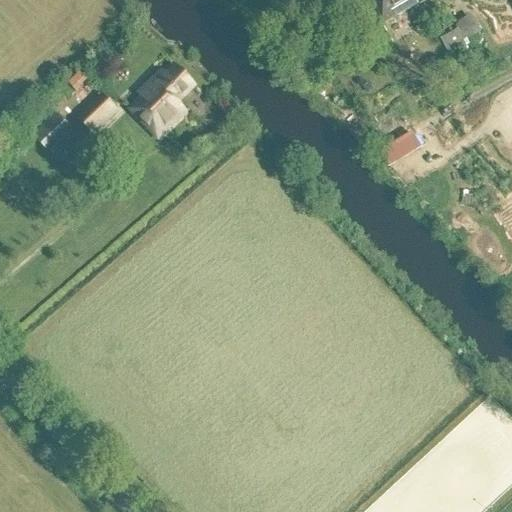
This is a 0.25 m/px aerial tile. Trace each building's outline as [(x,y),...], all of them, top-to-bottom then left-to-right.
[(417,0),(365,0),(382,27),(417,6),(414,2),(417,0)] [(466,48),(454,27),(437,36),(449,58),(466,48)] [(158,141),(185,114),(177,105),(193,89),(174,69),(129,113),(158,141)] [(76,121),(93,138),(118,114),(101,97),(76,121)] [(46,152),(72,127),(57,112),(32,137),(46,152)] [(414,132),(381,151),(391,167),(424,148),(414,132)]
